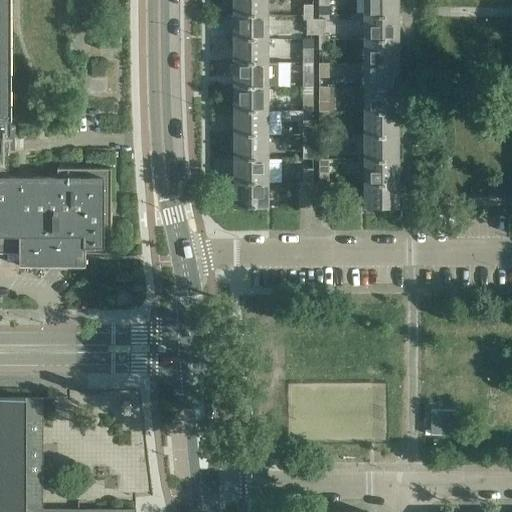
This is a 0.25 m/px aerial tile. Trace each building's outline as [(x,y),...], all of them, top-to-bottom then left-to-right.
[(0,0),(0,251),(19,251),(19,265),(85,264),(85,251),(110,251),(110,168),(58,168),(58,176),(0,176),(0,149),(15,149),(15,125),(10,125),(10,124),(7,123),(7,0),(0,0)] [(267,0),(233,0),(234,14),(267,14),(267,0)] [(397,0),(364,0),(365,14),(398,14),(397,0)] [(313,4),(303,4),(303,18),(307,18),(313,18),(313,4)] [(267,14),(234,14),(234,38),(267,38),(267,14)] [(398,14),(365,14),(365,38),(398,38),(398,14)] [(318,18),(313,18),(307,18),(307,33),(318,33),(318,18)] [(325,33),(319,33),(319,48),(329,48),(328,33),(325,33)] [(267,38),(234,38),(234,62),(267,62),(267,38)] [(398,38),(365,38),(365,62),(398,62),(398,38)] [(313,47),(303,47),(303,61),(313,61),(313,47)] [(329,61),(319,61),(319,76),(329,76),(329,61)] [(267,62),(234,62),(234,86),(267,86),(277,86),(277,62),(267,62)] [(398,62),(365,62),(365,86),(398,86),(398,62)] [(313,71),(304,71),(304,85),(313,85),(313,71)] [(329,85),(319,85),(319,109),(329,109),(329,85)] [(267,86),(234,86),(234,110),(267,110),(267,86)] [(398,86),(365,86),(365,110),(398,110),(398,86)] [(313,95),(304,95),(304,109),(313,109),(313,95)] [(329,109),(319,109),(319,124),(329,123),(329,109)] [(267,110),(234,110),(234,133),(268,134),(267,110)] [(398,110),(365,110),(365,134),(398,134),(398,110)] [(313,119),(304,119),(304,133),(313,133),(313,119)] [(268,134),(234,133),(235,157),(268,157),(268,134)] [(329,133),(319,133),(319,148),(329,147),(329,133)] [(398,134),(365,134),(365,157),(398,157),(398,134)] [(313,143),(304,143),(304,157),(313,157),(313,143)] [(268,157),(235,157),(235,181),(268,181),(268,157)] [(329,157),(319,157),(319,172),(329,172),(329,157)] [(398,157),(365,157),(365,182),(398,181),(398,157)] [(313,168),(303,167),(303,181),(313,181),(313,168)] [(268,181),(235,181),(235,206),(268,206),(268,181)] [(298,182),(298,190),(299,190),(299,206),(313,206),(313,181),(303,181),(298,182)] [(320,181),(320,206),(334,206),(334,190),(334,181),(320,181)] [(398,181),(365,182),(365,206),(398,206),(398,181)] [(0,511),(135,511),(135,509),(78,509),(42,508),(42,427),(42,422),(42,389),(42,397),(26,397),(0,396),(0,511)]
